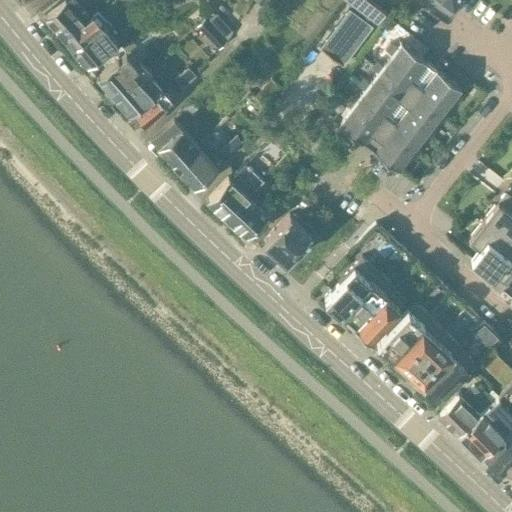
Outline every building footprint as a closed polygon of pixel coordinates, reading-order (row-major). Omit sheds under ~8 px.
[(76,0),(61,0),(43,15),(53,27),(80,4),(76,0)] [(112,13),(110,15),(112,16),(121,9),(113,0),(106,7),(112,13)] [(376,22),(387,7),(377,0),(375,0),(365,14),(376,22)] [(440,0),(452,9),(458,0),(440,0)] [(80,4),(53,27),(62,38),(97,9),(96,8),(89,14),(80,4)] [(97,9),(62,38),(70,47),(91,31),(105,19),(106,19),(105,18),(110,14),(110,15),(112,13),(106,7),(104,8),(104,7),(99,11),(97,9)] [(348,8),(320,47),(343,63),(371,25),(348,8)] [(215,12),(208,18),(217,28),(224,21),(215,12)] [(207,37),(215,30),(203,17),(195,25),(207,37)] [(91,31),(70,47),(86,66),(117,39),(110,32),(114,28),(106,19),(105,19),(91,31)] [(125,51),(95,76),(112,95),(132,78),(126,71),(139,60),(129,48),(136,43),(130,36),(120,44),(125,51)] [(391,52),(381,65),(379,68),(397,82),(409,91),(430,63),(424,59),(425,58),(401,40),(396,46),(390,41),(385,48),(391,52)] [(132,78),(112,95),(128,115),(132,111),(154,92),(144,80),(151,74),(139,60),(126,71),(132,78)] [(376,71),(368,82),(366,85),(384,99),(395,108),(409,91),(397,82),(379,68),(381,65),(375,60),(370,66),(376,71)] [(430,63),(409,91),(416,97),(438,113),(440,110),(450,98),(456,102),(461,96),(455,91),(459,85),(435,67),(430,63)] [(183,86),(195,74),(187,65),(175,76),(183,86)] [(363,89),(355,100),(352,103),(370,117),(382,126),(395,108),(384,99),(366,85),(368,82),(362,77),(357,84),(363,89)] [(162,85),(154,92),(132,111),(145,126),(164,105),(173,97),(162,85)] [(409,91),(395,108),(403,114),(424,131),(427,127),(435,116),(441,121),(446,115),(440,110),(438,113),(416,97),(409,91)] [(350,106),(338,121),(362,140),(362,139),(364,141),(368,136),(372,139),(382,126),(370,117),(352,103),(355,100),(348,95),(344,101),(350,106)] [(395,108),(382,126),(389,131),(411,148),(413,145),(422,134),(428,139),(433,132),(427,127),(424,131),(403,114),(395,108)] [(149,139),(156,146),(155,147),(175,168),(199,145),(181,125),(180,126),(173,117),(149,139)] [(382,126),(372,139),(376,143),(373,148),(397,166),(408,151),(415,156),(419,150),(413,145),(411,148),(389,131),(382,126)] [(225,159),(245,141),(236,132),(217,150),(225,159)] [(199,145),(175,168),(193,188),(217,165),(199,145)] [(228,175),(205,199),(226,218),(263,177),(255,170),(245,160),(230,177),(228,175)] [(263,177),(226,218),(245,236),(246,235),(268,211),(265,209),(267,207),(257,198),(270,184),(263,177)] [(482,219),(511,241),(511,211),(497,200),(482,219)] [(288,213),(262,241),(284,261),(309,232),(288,213)] [(511,272),(511,241),(482,219),(467,238),(478,246),(470,257),(492,274),(492,273),(501,280),(509,270),(511,272)] [(387,245),(393,239),(374,223),(369,229),(387,245)] [(393,239),(387,245),(405,262),(411,256),(393,239)] [(361,255),(322,296),(338,311),(376,269),(361,255)] [(426,281),(432,275),(416,261),(411,267),(426,281)] [(376,269),(338,311),(339,311),(340,310),(354,323),(353,324),(353,325),(390,284),(391,283),(376,269)] [(432,275),(426,281),(441,295),(447,289),(432,275)] [(390,284),(353,325),(369,339),(406,298),(390,284)] [(459,311),(465,305),(453,294),(447,300),(459,311)] [(381,344),(379,346),(391,356),(429,314),(413,300),(375,342),(376,343),(378,341),(381,344)] [(465,305),(459,311),(471,322),(477,316),(465,305)] [(429,314),(391,356),(406,370),(443,329),(428,316),(430,315),(429,314)] [(500,337),(483,321),(477,327),(494,343),(500,337)] [(443,329),(406,370),(421,383),(458,343),(447,333),(443,329)] [(458,343),(421,383),(437,398),(472,359),(457,345),(458,344),(458,343)] [(478,413),(458,435),(478,456),(482,453),(483,453),(505,430),(504,430),(511,422),(511,409),(509,406),(511,402),(511,376),(500,391),(501,391),(494,397),(478,413)] [(459,393),(437,414),(458,435),(478,413),(494,397),(479,383),(476,386),(473,383),(461,395),(459,393)] [(511,438),(505,430),(483,453),(499,470),(511,452),(511,438)]
